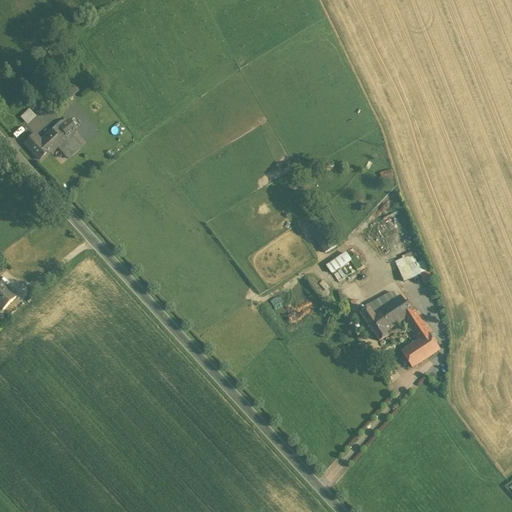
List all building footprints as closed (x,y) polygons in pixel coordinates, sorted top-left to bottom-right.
[(68,77),(76,88),(86,80),(78,70),(68,77)] [(60,100),(65,107),(81,95),(76,88),(60,100)] [(30,109),(21,118),(27,125),(37,117),(30,109)] [(69,122),(60,127),(58,125),(42,140),(37,135),(26,145),(40,160),(50,151),(52,153),(60,146),(69,137),(74,128),(69,122)] [(69,137),(60,146),(72,159),(82,150),(69,137)] [(322,219),(311,226),(326,251),(337,244),(322,219)] [(328,268),(334,277),(353,263),(347,255),(328,268)] [(396,264),(399,271),(416,264),(413,257),(396,264)] [(416,264),(399,271),(404,282),(421,275),(416,264)] [(0,306),(4,310),(17,297),(3,282),(0,284),(0,306)] [(393,293),(369,308),(373,314),(397,299),(393,293)] [(373,314),(386,333),(405,320),(413,314),(413,313),(401,296),(397,299),(373,314)] [(388,336),(386,333),(373,314),(369,308),(360,314),(380,342),(388,336)] [(415,312),(413,313),(413,314),(405,320),(419,340),(429,334),(415,312)] [(429,334),(419,340),(402,352),(413,368),(440,351),(429,334)]
